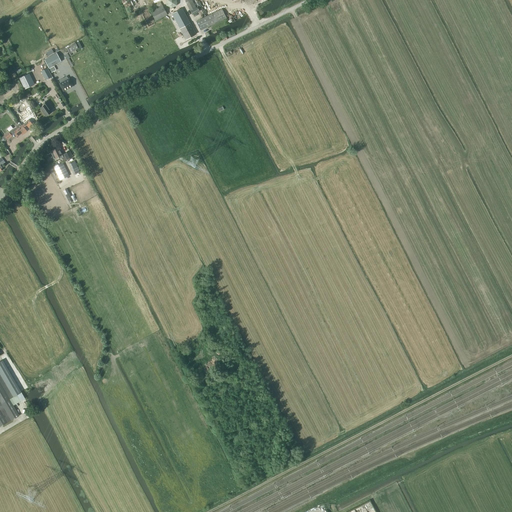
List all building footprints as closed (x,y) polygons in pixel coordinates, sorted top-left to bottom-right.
[(197,7),(196,8),(191,0),(188,0),(185,2),(192,15),(199,11),(197,7)] [(161,2),(150,8),(152,12),(151,12),(156,21),(168,14),(163,6),(161,2)] [(186,40),(196,34),(182,8),(172,14),(186,40)] [(200,31),(225,18),(221,9),(196,22),(200,31)] [(71,47),(67,49),(69,53),(75,50),(78,48),(76,45),(76,44),(71,46),(71,47)] [(56,53),(44,60),(49,68),(61,62),(56,53)] [(41,71),(46,80),(51,77),(47,68),(41,71)] [(29,74),(19,78),(25,89),(34,85),(29,74)] [(61,83),(59,84),(63,91),(73,86),(69,79),(68,79),(66,77),(60,81),(61,83)] [(52,107),(51,106),(47,101),(43,103),(44,105),(40,108),(46,116),(51,112),(49,109),(52,107)] [(25,108),(21,111),(26,118),(30,115),(25,108)] [(26,131),(34,126),(29,120),(22,125),(26,131)] [(20,123),(9,132),(12,136),(15,133),(18,136),(21,134),(22,135),(26,131),(22,125),(21,126),(20,123)] [(5,141),(7,139),(12,136),(9,132),(2,137),(5,141)] [(60,151),(62,151),(59,147),(52,150),(54,153),(52,154),(54,159),(60,156),(61,158),(63,157),(60,151)] [(66,160),(73,157),(70,151),(64,154),(66,160)] [(74,174),(80,171),(75,161),(69,163),(74,174)] [(60,180),(69,176),(62,162),(53,167),(60,180)] [(0,426),(19,416),(9,399),(21,392),(2,360),(0,361),(0,426)]
